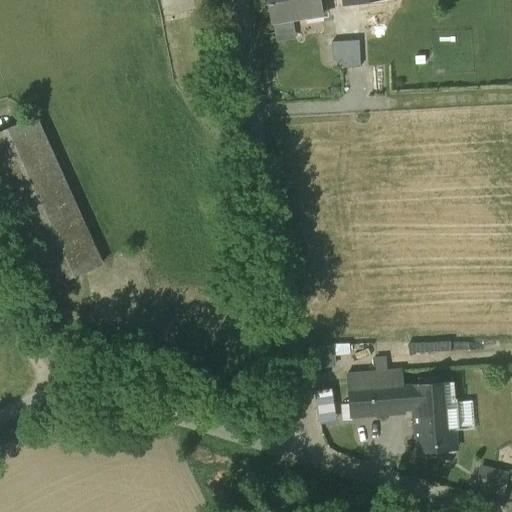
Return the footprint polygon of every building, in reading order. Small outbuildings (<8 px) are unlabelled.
[(267,0),(271,22),(322,14),(319,0),(267,0)] [(357,12),(330,13),(331,42),(341,42),(359,41),(357,12)] [(360,67),(359,41),(341,42),(342,61),(342,68),(360,67)] [(342,61),(341,42),(331,42),(332,61),(342,61)] [(36,117),(0,133),(0,183),(47,289),(102,264),(36,117)] [(144,343),(85,327),(77,355),(137,371),(144,343)] [(386,384),(386,381),(402,381),(402,370),(348,374),(349,387),(386,384)] [(421,385),(411,386),(413,412),(416,451),(428,450),(427,446),(435,446),(435,451),(456,449),(455,430),(453,404),(451,383),(437,384),(436,379),(420,380),(421,385)] [(404,404),(403,387),(402,381),(386,381),(386,384),(388,384),(389,405),(404,404)] [(351,417),(390,414),(389,405),(388,384),(386,384),(349,387),(351,417)] [(413,412),(411,386),(403,387),(404,404),(389,405),(390,414),(413,412)] [(332,388),(315,389),(317,422),(333,422),(332,388)] [(472,402),(453,404),(455,430),(474,429),(472,402)] [(509,473),(481,467),(475,490),(503,496),(509,473)]
